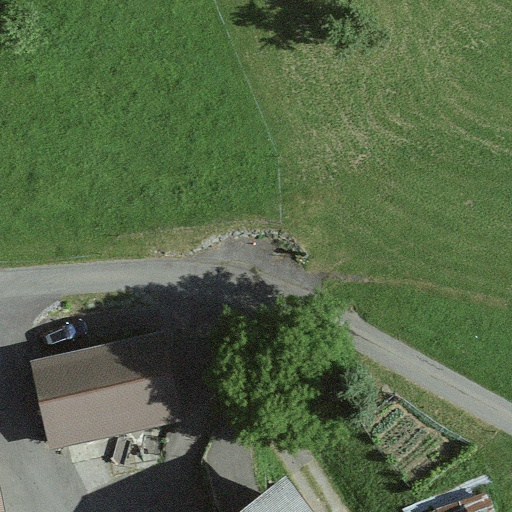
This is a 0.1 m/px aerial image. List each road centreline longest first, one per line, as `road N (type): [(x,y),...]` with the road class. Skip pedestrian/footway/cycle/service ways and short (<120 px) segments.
road 1 (unclassified): [(511,420),(270,289),(146,276),(0,280)]
road 2 (track): [(166,511),(212,428),(211,394),(177,278)]
